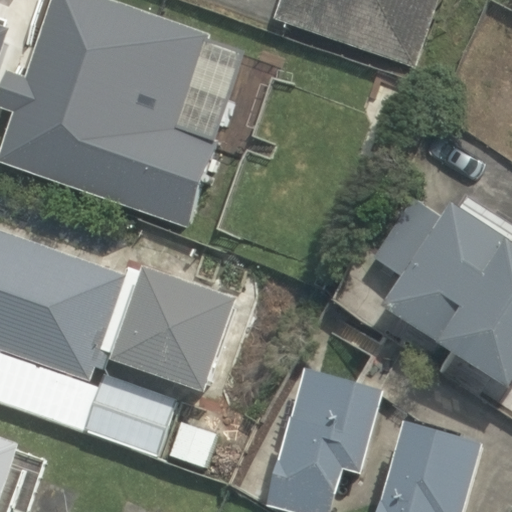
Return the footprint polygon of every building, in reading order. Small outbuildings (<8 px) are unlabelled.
[(171,120),(200,27),(115,0),(51,0),(3,154),(195,215),(220,135),(171,120)] [(281,0),(275,20),(416,66),(437,0),(281,0)] [(511,245),(416,188),(342,313),(394,344),(406,323),(421,332),(404,360),(437,379),(453,353),(511,387),(511,385),(511,245)] [(120,268),(0,226),(0,399),(154,455),(173,404),(85,373),(93,349),(207,388),(239,293),(125,254),(120,268)] [(326,511),(343,464),(363,471),(392,389),(308,359),(261,494),(313,511),(326,511)] [(460,511),(483,433),(405,411),(376,511),(366,509),(365,511),(460,511)] [(221,431),(177,415),(162,455),(206,471),(221,431)] [(0,491),(15,450),(0,444),(0,491)]
